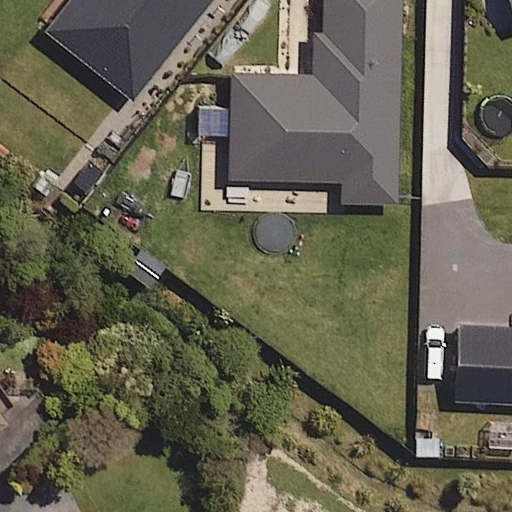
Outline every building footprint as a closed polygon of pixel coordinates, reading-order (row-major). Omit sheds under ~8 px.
[(71,0),(46,33),(132,100),(210,0),(71,0)] [(401,0),(324,0),(323,33),(314,32),(313,75),(232,73),(229,179),(339,182),(339,203),(396,204),(401,0)] [(511,329),(460,327),(457,399),(511,401),(511,329)] [(0,428),(3,427),(0,422),(0,413),(10,407),(0,391),(0,363),(1,363),(0,361),(0,428)] [(511,448),(511,417),(488,418),(489,449),(511,448)]
